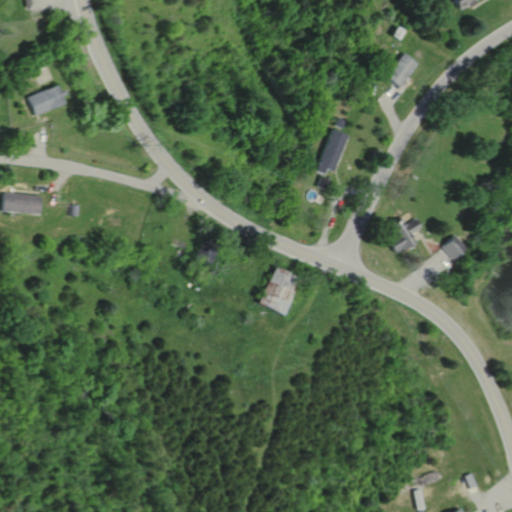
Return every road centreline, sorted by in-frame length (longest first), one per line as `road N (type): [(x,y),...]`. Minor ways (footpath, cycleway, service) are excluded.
road 1 (secondary): [(511,451),(462,340),(440,317),(253,232),(180,182),(124,106),(81,0)]
road 2 (tertiary): [(339,265),(413,120),(453,72),(511,28)]
road 3 (residential): [(214,207),(88,170),(0,156)]
